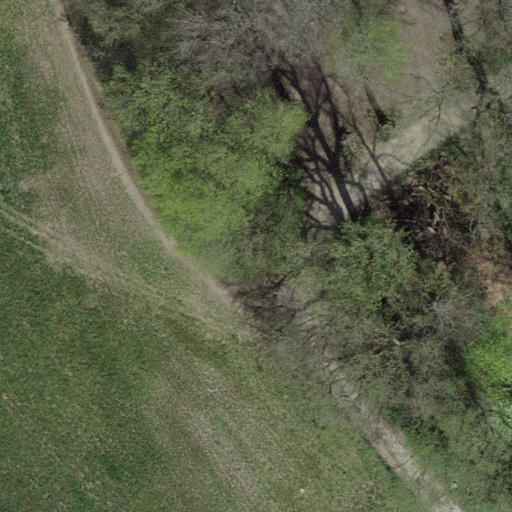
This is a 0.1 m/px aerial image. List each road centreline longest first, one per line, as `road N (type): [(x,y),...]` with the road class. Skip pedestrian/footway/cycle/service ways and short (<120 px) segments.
road 1 (track): [(134,0),(280,297),(466,511)]
road 2 (track): [(280,297),(413,129),(511,85)]
